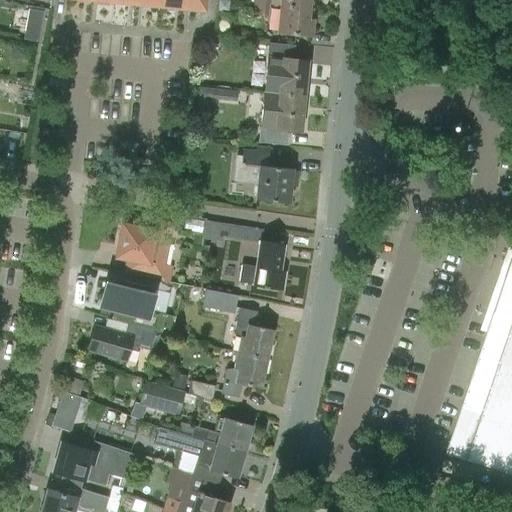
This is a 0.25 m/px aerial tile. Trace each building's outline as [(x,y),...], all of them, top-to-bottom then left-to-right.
[(181,0),(181,7),(204,9),(204,0),(181,0)] [(224,10),(227,7),(228,0),(226,0),(218,0),(218,10),(224,10)] [(268,16),(269,3),(253,2),(252,12),(252,15),(268,16)] [(281,5),(278,32),(310,35),(313,8),(281,5)] [(29,9),(23,39),(37,42),(43,12),(29,9)] [(266,59),(263,91),(278,93),(304,95),(307,60),(293,58),(295,45),(268,43),(266,59)] [(236,101),(237,90),(199,87),(197,108),(207,108),(208,99),(236,101)] [(278,93),(263,91),(258,142),(287,145),(289,130),(301,131),(304,95),(278,93)] [(297,171),(291,170),(291,168),(267,165),(269,152),(242,149),(241,163),(259,165),(256,199),(288,202),(289,185),(295,186),(297,171)] [(160,246),(167,242),(168,233),(169,233),(171,223),(143,217),(141,227),(122,223),(117,248),(118,248),(117,251),(122,252),(124,255),(125,258),(144,261),(141,275),(169,281),(172,265),(157,262),(160,246)] [(184,230),(201,233),(204,221),(186,218),(184,230)] [(224,224),(222,235),(259,241),(259,240),(260,241),(262,230),(224,224)] [(260,241),(259,240),(259,241),(255,265),(241,263),(239,281),(281,288),(284,271),(279,270),(283,244),(260,241)] [(511,258),(509,269),(499,296),(494,311),(489,326),(485,338),(483,343),(450,441),(446,452),(478,463),(478,462),(511,473),(511,258)] [(104,275),(100,293),(116,297),(110,318),(147,328),(148,322),(158,324),(164,301),(150,298),(153,287),(104,275)] [(234,313),(238,296),(206,289),(205,290),(189,287),(186,301),(202,305),(201,307),(234,313)] [(237,351),(266,358),(273,329),(254,325),(257,311),(239,308),(234,332),(241,334),(237,351)] [(94,325),(87,348),(126,359),(129,348),(137,350),(138,345),(150,349),(155,332),(127,323),(124,334),(94,325)] [(266,358),(237,351),(233,371),(226,369),(220,393),(238,397),(241,382),(260,386),(266,358)] [(184,389),(187,376),(175,373),(172,386),(184,389)] [(212,401),(215,386),(190,380),(187,394),(212,401)] [(139,405),(178,416),(185,392),(146,381),(139,405)] [(50,427),(64,431),(66,432),(70,419),(54,414),(50,427)] [(190,435),(245,450),(252,425),(224,417),(219,433),(193,426),(190,435)] [(159,426),(154,443),(199,455),(196,464),(193,474),(219,482),(222,472),(237,476),(245,450),(190,435),(159,426)] [(108,473),(108,474),(125,479),(132,454),(117,449),(117,448),(93,441),(90,450),(60,441),(52,470),(83,479),(84,477),(88,478),(90,468),(108,473)] [(72,511),(73,510),(82,511),(103,511),(108,497),(79,488),(76,497),(47,488),(39,511),(72,511)] [(225,511),(229,502),(198,491),(192,489),(188,488),(183,503),(179,511),(225,511)] [(172,511),(179,511),(183,503),(167,498),(163,509),(172,511)]
